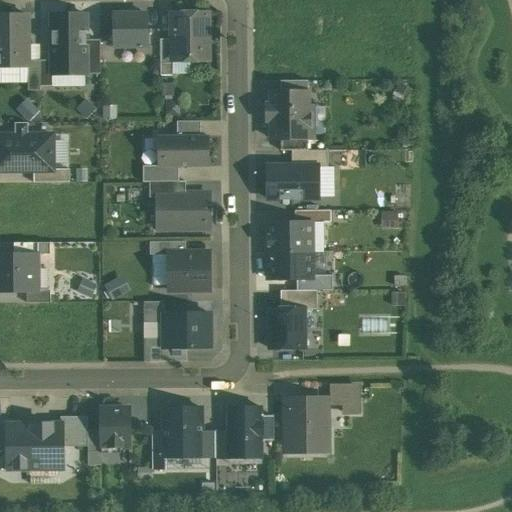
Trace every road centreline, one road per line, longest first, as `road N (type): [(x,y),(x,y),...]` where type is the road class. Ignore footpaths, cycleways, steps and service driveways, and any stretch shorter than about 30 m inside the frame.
road 1 (residential): [(230,0),(236,368),(229,381)]
road 2 (residential): [(0,380),(229,381)]
